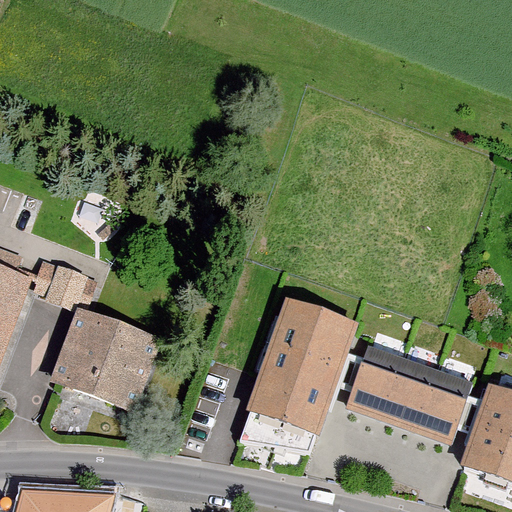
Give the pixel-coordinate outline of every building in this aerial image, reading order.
[(25,284),(23,288),(37,293),(48,297),(45,303),(79,315),(85,318),(97,286),(42,265),(35,283),(15,276),(14,279),(25,284)] [(0,274),(0,350),(23,288),(25,284),(14,279),(0,274)] [(309,452),(354,327),(288,305),(241,441),(309,452)] [(85,318),(79,315),(52,387),(132,416),(158,345),(85,318)] [(474,387),(372,351),(352,407),(454,443),(474,387)] [(466,473),(511,488),(511,402),(492,396),(466,473)] [(107,511),(111,497),(25,493),(19,511),(107,511)]
